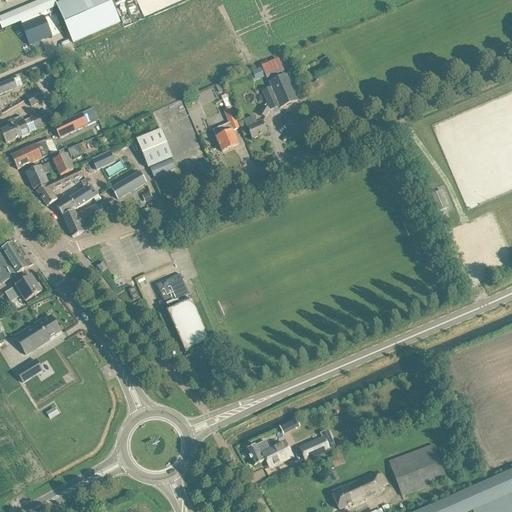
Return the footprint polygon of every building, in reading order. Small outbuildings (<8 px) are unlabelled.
[(54,0),(43,0),(0,18),(0,21),(3,30),(57,7),(71,41),(118,22),(108,0),(66,0),(56,4),(54,0)] [(44,18),(22,28),(30,47),(52,37),(44,18)] [(16,45),(12,34),(0,38),(0,46),(2,51),(16,45)] [(279,59),(262,66),(267,79),(284,72),(279,59)] [(55,81),(77,72),(74,64),(52,74),(55,81)] [(269,83),(271,88),(262,92),(267,103),(264,107),(259,115),(265,118),(270,110),(279,107),(280,108),(298,101),(287,75),(269,83)] [(0,95),(16,90),(12,80),(0,85),(0,95)] [(37,92),(26,98),(32,108),(42,102),(37,92)] [(93,109),(81,114),(85,121),(96,116),(93,109)] [(238,145),(232,131),(239,128),(230,109),(223,112),(229,125),(213,132),(219,145),(218,145),(219,147),(222,152),(238,145)] [(29,133),(53,123),(48,111),(24,122),(22,117),(14,120),(5,124),(8,129),(1,132),(6,144),(21,137),(21,138),(30,135),(29,133)] [(80,114),(53,127),(59,139),(86,126),(80,114)] [(267,133),(263,124),(263,123),(257,125),(254,118),(244,122),(252,139),(267,133)] [(136,141),(148,168),(173,158),(161,130),(136,141)] [(20,152),(11,156),(17,170),(19,169),(26,166),(42,159),(50,155),(45,144),(37,148),(36,145),(20,152)] [(79,155),(81,154),(77,146),(67,151),(70,158),(73,158),(75,161),(80,158),(79,155)] [(109,155),(91,163),(95,172),(96,173),(114,165),(109,155)] [(61,176),(73,170),(66,156),(26,173),(34,190),(50,183),(46,174),(58,169),(61,176)] [(172,159),(150,169),(153,178),(176,169),(172,159)] [(95,172),(91,163),(82,167),(86,176),(95,172)] [(80,169),(46,185),(36,192),(47,207),(58,200),(52,192),(84,178),(80,169)] [(118,200),(146,183),(140,173),(111,189),(118,200)] [(74,211),(76,208),(77,209),(99,195),(96,192),(91,195),(87,188),(70,199),(57,208),(62,216),(74,211)] [(150,192),(143,195),(146,202),(153,199),(150,192)] [(439,192),(430,196),(437,213),(446,209),(439,192)] [(82,230),(110,217),(103,202),(75,215),(82,230)] [(82,230),(75,215),(74,211),(62,216),(72,238),(84,233),(82,230)] [(22,258),(13,242),(2,249),(0,250),(0,284),(20,273),(28,268),(25,262),(28,260),(26,256),(22,258)] [(107,269),(102,263),(97,267),(102,273),(107,269)] [(210,342),(192,301),(186,304),(183,298),(189,295),(180,274),(155,285),(162,301),(158,303),(163,314),(159,315),(168,336),(176,333),(185,353),(210,342)] [(37,286),(31,277),(5,293),(10,301),(17,297),(18,298),(21,296),(25,302),(34,297),(35,297),(37,296),(37,295),(41,293),(40,291),(42,289),(39,284),(37,286)] [(139,298),(135,288),(129,290),(133,301),(139,298)] [(60,332),(51,317),(39,324),(38,323),(14,338),(26,355),(49,341),(48,339),(60,332)] [(36,361),(16,373),(22,383),(42,371),(36,361)] [(412,409),(406,412),(408,418),(415,415),(412,409)] [(292,430),(299,426),(296,420),(296,419),(289,423),(292,430)] [(325,434),(304,445),(309,456),(338,442),(330,426),(322,429),(325,434)] [(256,446),(246,450),(246,451),(254,466),(253,466),(254,467),(264,462),(266,460),(270,467),(291,457),(284,444),(269,451),(265,441),(256,446)] [(447,481),(433,446),(389,463),(403,498),(447,481)] [(331,458),(334,467),(345,464),(342,454),(331,458)] [(334,469),(331,462),(321,466),(324,473),(334,469)] [(511,511),(511,472),(419,511),(474,511),(476,511),(475,511),(511,511)] [(341,489),(331,493),(339,510),(348,506),(384,491),(383,490),(377,477),(376,473),(360,480),(341,489)]
